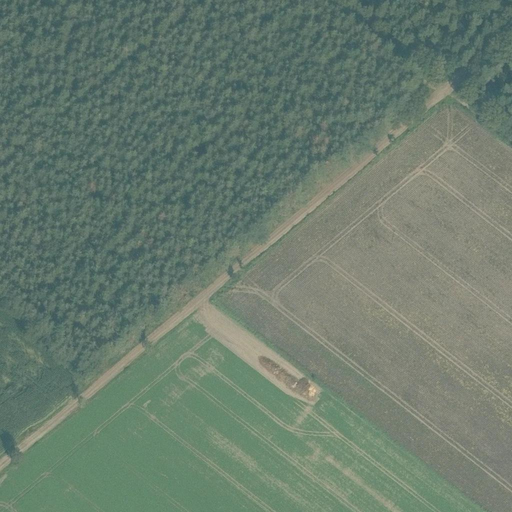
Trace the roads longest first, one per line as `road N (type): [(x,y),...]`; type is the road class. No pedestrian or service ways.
road 1 (track): [(0,464),(446,92)]
road 2 (track): [(0,178),(212,0)]
road 3 (track): [(315,0),(446,92)]
